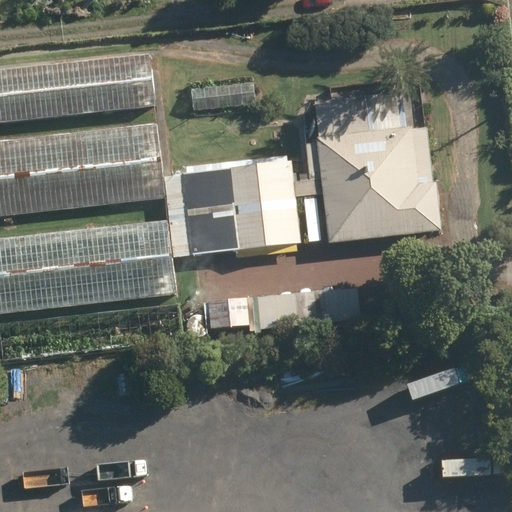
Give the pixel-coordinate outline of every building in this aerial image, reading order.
[(0,72),(0,125),(154,108),(149,56),(0,72)] [(190,90),(192,113),(256,106),(254,84),(190,90)] [(184,178),(192,258),(300,247),(296,200),(303,200),(307,246),(320,244),(316,198),(322,198),(326,247),(440,235),(435,185),(431,185),(426,129),(368,135),(364,100),(314,105),(317,141),(314,141),(315,146),(305,147),(309,183),(293,185),(291,165),(270,167),(268,152),(254,154),(255,171),(184,178)] [(190,152),(189,123),(172,124),(173,152),(190,152)] [(0,143),(0,219),(167,202),(159,127),(0,143)] [(0,243),(0,315),(177,298),(169,226),(0,243)] [(316,294),(319,326),(360,323),(357,291),(316,294)] [(202,304),(204,331),(249,328),(248,301),(202,304)] [(0,327),(0,363),(183,343),(178,308),(0,327)]
